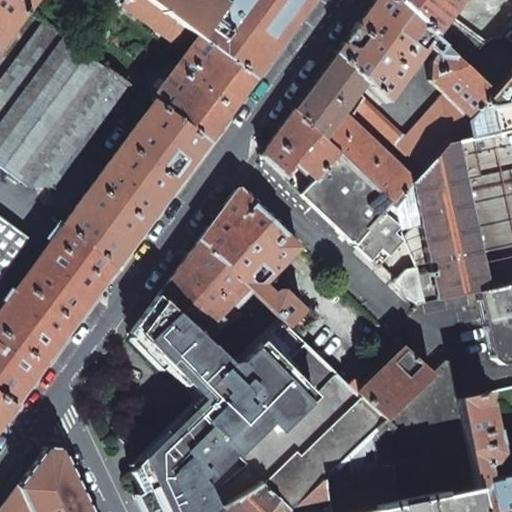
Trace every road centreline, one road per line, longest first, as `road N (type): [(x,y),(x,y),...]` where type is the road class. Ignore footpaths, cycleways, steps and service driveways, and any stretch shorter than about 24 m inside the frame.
road 1 (residential): [(340,0),(54,391)]
road 2 (unknown): [(206,177),(369,296)]
road 3 (residential): [(54,391),(111,511)]
